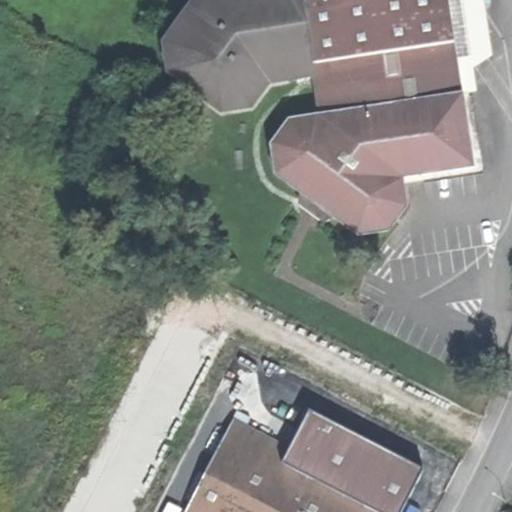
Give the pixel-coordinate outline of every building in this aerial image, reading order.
[(264,77),(315,70),(304,0),(191,0),(166,35),(170,67),(224,105),(253,101),(264,77)] [(304,0),(315,70),(320,109),(293,112),(277,133),(282,169),(304,186),(318,182),(338,195),(335,210),(360,229),(388,225),(408,202),(403,171),(474,161),(466,102),(461,63),(452,0),(304,0)] [(484,0),(452,0),(461,63),(491,49),(484,0)] [(318,182),(304,186),(335,210),(338,195),(318,182)] [(291,446),(283,460),(385,511),(401,511),(426,463),(311,405),(291,446)] [(234,418),(227,432),(283,460),(291,446),(234,418)] [(385,511),(283,460),(227,432),(186,511),(385,511)]
